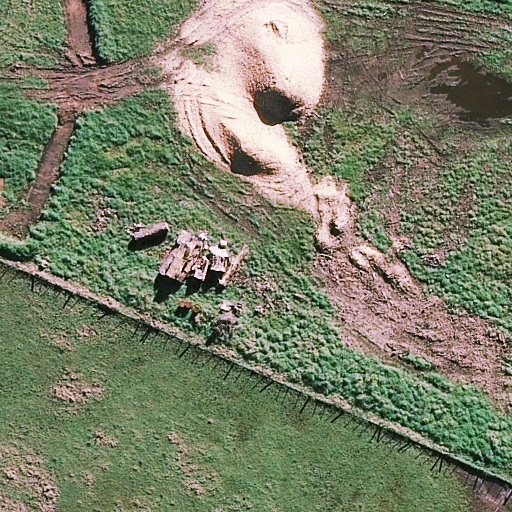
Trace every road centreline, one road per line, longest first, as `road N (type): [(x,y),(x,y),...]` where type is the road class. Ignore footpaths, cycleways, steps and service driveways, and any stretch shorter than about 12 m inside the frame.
road 1 (motorway): [(511,331),(0,79)]
road 2 (motorway): [(52,0),(511,208)]
